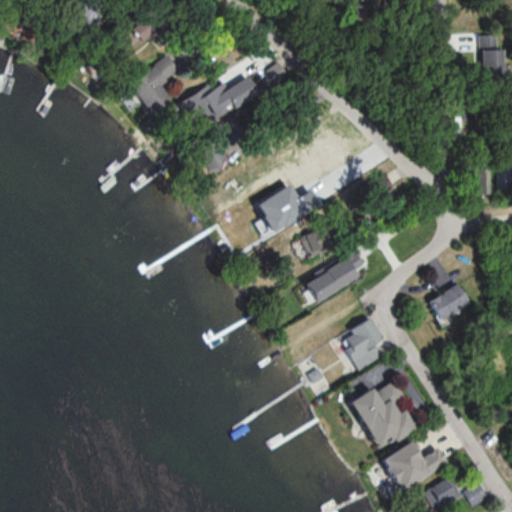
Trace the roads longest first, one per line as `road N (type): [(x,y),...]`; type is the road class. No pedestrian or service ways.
road 1 (residential): [(511,224),(464,220),(235,0)]
road 2 (residential): [(374,292),(511,495)]
road 3 (residential): [(474,222),(280,347)]
road 4 (residential): [(444,139),(440,0)]
